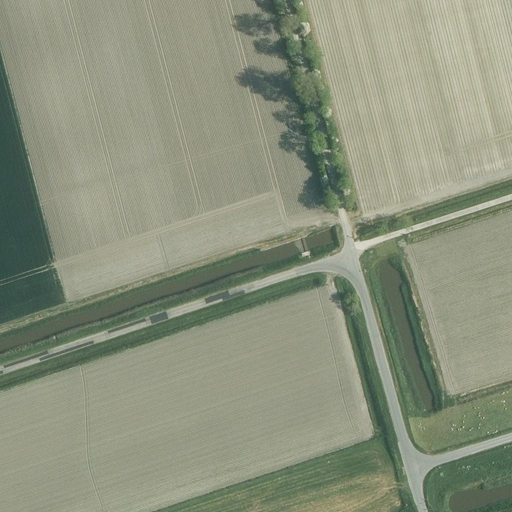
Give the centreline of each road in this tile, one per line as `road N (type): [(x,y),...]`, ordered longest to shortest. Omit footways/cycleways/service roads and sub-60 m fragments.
road 1 (unclassified): [(0,373),(346,264)]
road 2 (track): [(343,223),(286,0)]
road 3 (unclassified): [(411,468),(360,286),(346,264)]
road 4 (track): [(385,239),(511,197)]
